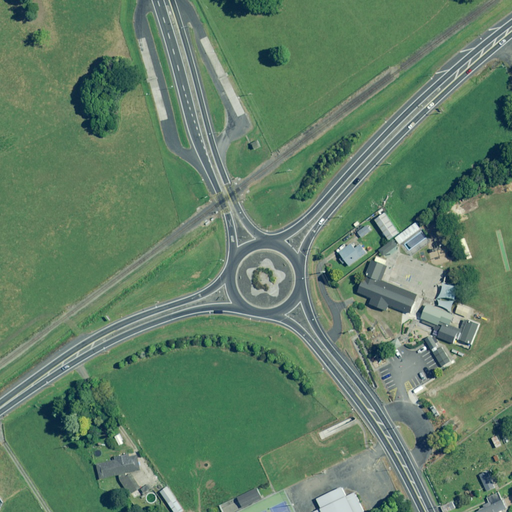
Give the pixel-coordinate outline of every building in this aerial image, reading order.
[(259,138),(252,143),(256,149),(263,145),(259,138)] [(383,211),(372,219),(385,237),(396,229),(383,211)] [(404,244),(423,230),(417,223),(396,238),(402,245),(404,244)] [(373,231),(369,224),(358,231),(362,238),(373,231)] [(428,238),(423,230),(404,244),(410,252),(428,238)] [(396,243),(391,235),(375,246),(380,254),(396,243)] [(335,249),(345,263),(365,249),(359,240),(351,245),(348,240),(335,249)] [(435,332),(450,339),(452,335),(468,341),(476,322),(460,315),(458,321),(449,317),(451,311),(424,300),(421,307),(407,301),(411,293),(370,277),(368,283),(362,280),(359,289),(374,295),(373,298),(383,303),(380,311),(394,316),(397,309),(438,326),(435,332)] [(470,305),(455,299),(451,308),(466,314),(470,305)] [(420,328),(408,323),(402,338),(414,343),(420,328)] [(435,342),(428,332),(422,336),(429,347),(435,342)] [(450,357),(440,342),(430,349),(440,364),(450,357)] [(503,445),(499,436),(493,438),(498,448),(503,445)] [(142,470),(138,453),(116,458),(116,460),(98,464),(101,480),(120,475),(122,481),(130,495),(141,488),(132,472),(142,470)] [(506,453),(495,457),(497,462),(508,458),(506,453)] [(497,486),(490,470),(480,475),(488,491),(497,486)] [(259,493),(255,483),(236,492),(241,502),(259,493)] [(308,510),(308,511),(363,511),(352,488),(343,492),(339,483),(312,496),(317,506),(308,510)] [(183,511),(185,511),(169,487),(162,492),(175,511),(183,511)] [(509,508),(505,499),(493,505),(493,504),(476,511),(503,511),(503,510),(509,508)] [(449,511),(457,509),(455,502),(443,507),(444,511),(449,511)]
